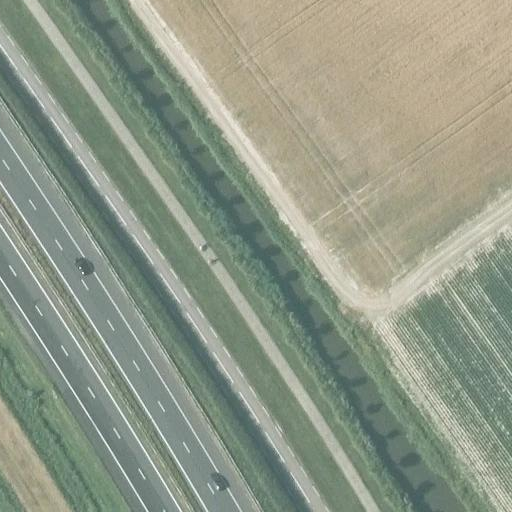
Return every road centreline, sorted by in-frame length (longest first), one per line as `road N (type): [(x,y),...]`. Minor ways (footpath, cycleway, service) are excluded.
road 1 (tertiary): [(313,511),(0,37)]
road 2 (motorway): [(222,511),(0,159)]
road 3 (motorway): [(0,252),(162,511)]
